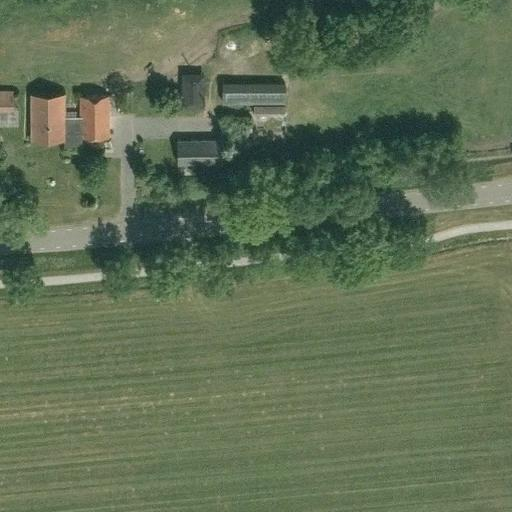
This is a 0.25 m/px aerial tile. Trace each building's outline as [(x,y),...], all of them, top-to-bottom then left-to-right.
[(229,103),(289,103),(289,85),(229,85),(229,103)] [(0,89),(0,110),(13,111),(14,89),(0,89)] [(108,136),(108,95),(79,95),(80,116),(63,116),(63,93),(31,93),(32,138),(63,138),(63,131),(80,131),(80,136),(108,136)] [(255,132),(255,122),(225,123),(226,133),(255,132)] [(177,140),(178,164),(222,164),(221,140),(177,140)]
